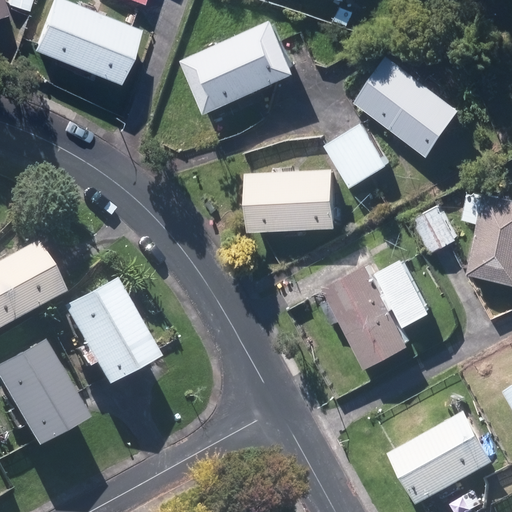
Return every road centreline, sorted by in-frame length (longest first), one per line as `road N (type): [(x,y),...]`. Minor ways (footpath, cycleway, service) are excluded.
road 1 (residential): [(280,403),(195,265),(149,210),(65,150),(0,126)]
road 2 (residential): [(85,511),(280,403)]
road 3 (residential): [(338,511),(280,403)]
